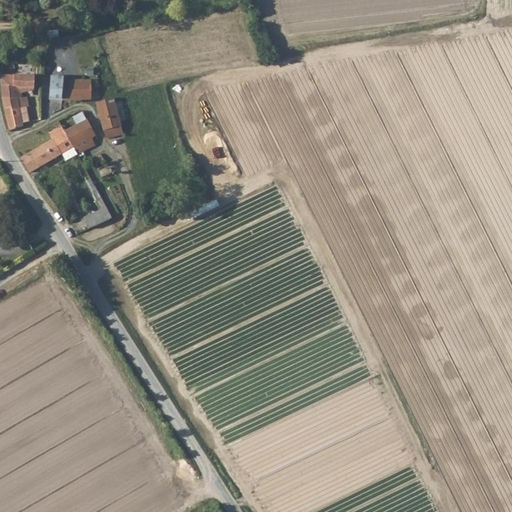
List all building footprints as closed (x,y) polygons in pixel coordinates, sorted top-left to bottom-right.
[(3,100),(10,131),(23,125),(23,123),(18,100),(22,99),(21,87),(32,87),(32,94),(40,95),(40,76),(1,75),(3,100)] [(97,81),(60,80),(60,82),(60,98),(91,99),(91,90),(96,90),(97,81)] [(50,98),(60,98),(60,82),(51,82),(50,98)] [(104,132),(121,126),(114,98),(96,103),(104,132)] [(30,122),(25,99),(22,99),(18,100),(23,123),(30,122)] [(70,130),(78,145),(82,152),(95,145),(91,137),(95,136),(88,120),(70,130)] [(62,154),(78,145),(70,130),(66,123),(55,130),(58,136),(53,139),(62,154)] [(124,134),(121,126),(104,132),(108,139),(124,134)] [(53,139),(44,145),(53,160),(62,154),(53,139)] [(31,172),(53,160),(44,145),(22,159),(31,172)] [(94,158),(97,164),(104,160),(100,154),(94,158)] [(85,219),(90,228),(112,218),(107,208),(85,219)]
